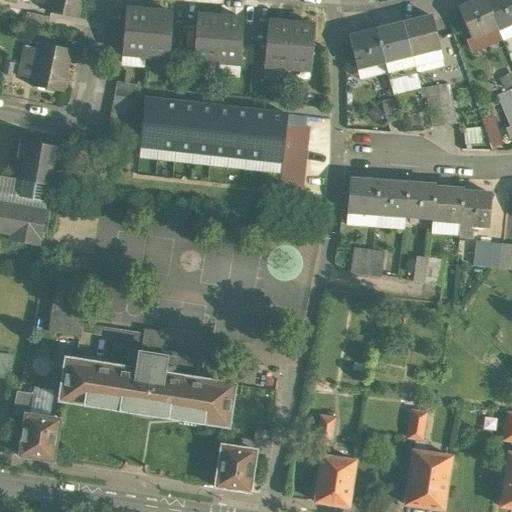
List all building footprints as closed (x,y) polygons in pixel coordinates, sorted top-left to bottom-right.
[(81,0),(47,0),(47,4),(46,11),(78,18),(81,0)] [(477,0),(458,8),(470,38),(496,27),(484,0),(477,0)] [(511,0),(484,0),(496,27),(497,28),(511,22),(511,0)] [(149,11),(125,9),(122,54),(145,56),(149,11)] [(173,13),(149,11),(145,56),(169,58),(173,13)] [(220,17),(196,15),(193,60),(216,62),(220,17)] [(431,16),(402,23),(411,54),(439,47),(431,16)] [(243,19),(220,17),(216,62),(240,64),(243,19)] [(291,23),(267,21),(263,66),(287,68),(291,23)] [(314,25),(291,23),(287,68),(310,70),(314,25)] [(402,23),(375,30),(383,61),(411,54),(402,23)] [(375,30),(348,37),(356,68),(383,61),(375,30)] [(72,49),(39,42),(38,49),(35,64),(67,70),(72,49)] [(38,49),(24,47),(21,61),(35,64),(38,49)] [(411,54),(383,61),(388,80),(415,73),(413,64),(411,54)] [(35,64),(21,61),(19,75),(32,78),(35,64)] [(67,70),(35,64),(32,78),(30,85),(63,92),(67,70)] [(505,88),(511,85),(511,72),(500,77),(505,88)] [(140,86),(116,82),(113,96),(137,100),(140,86)] [(448,85),(436,88),(442,125),(454,123),(448,85)] [(436,88),(425,90),(431,127),(442,125),(436,88)] [(137,100),(113,96),(104,142),(127,147),(137,100)] [(393,99),(381,102),(386,122),(398,119),(393,99)] [(163,102),(145,100),(140,147),(158,149),(163,102)] [(181,104),(163,102),(158,149),(175,151),(181,104)] [(198,106),(181,104),(175,151),(193,153),(198,106)] [(216,108),(198,106),(193,153),(211,155),(216,108)] [(234,110),(216,108),(211,155),(228,157),(234,110)] [(251,112),(234,110),(228,157),(246,159),(251,112)] [(269,114),(251,112),(246,159),(264,161),(269,114)] [(287,116),(269,114),(264,161),(281,163),(286,126),(287,116)] [(491,146),(502,143),(496,115),(485,118),(491,146)] [(287,116),(286,126),(305,128),(306,117),(287,116)] [(301,198),(309,128),(305,128),(286,126),(281,163),(277,195),(301,198)] [(56,147),(26,141),(19,180),(49,185),(56,147)] [(377,181),(349,179),(347,211),(375,213),(377,181)] [(405,183),(377,181),(375,213),(403,215),(405,183)] [(433,186),(405,183),(403,215),(431,218),(433,188),(433,186)] [(461,190),(433,188),(431,218),(431,219),(459,221),(461,192),(461,190)] [(47,201),(0,192),(0,201),(45,209),(47,201)] [(490,194),(461,192),(459,221),(459,224),(488,226),(490,194)] [(45,209),(0,201),(0,232),(23,237),(22,243),(39,246),(45,209)] [(193,210),(155,205),(152,223),(190,228),(193,210)] [(506,225),(505,210),(494,210),(495,226),(506,225)] [(472,265),(489,267),(492,244),(475,242),(472,265)] [(503,245),(492,244),(489,267),(500,269),(503,245)] [(511,268),(511,246),(503,245),(500,269),(511,270),(511,269),(511,268)] [(371,250),(360,249),(357,274),(368,275),(371,250)] [(383,252),(371,250),(368,275),(380,277),(383,252)] [(427,258),(416,257),(412,282),(423,283),(427,258)] [(439,260),(427,258),(423,283),(435,285),(439,260)] [(109,365),(128,368),(131,352),(131,347),(112,344),(109,365)] [(109,365),(65,359),(59,399),(132,411),(132,413),(152,416),(153,414),(227,425),(233,384),(190,378),(171,375),(174,358),(131,352),(128,368),(109,365)] [(174,358),(171,375),(190,378),(193,356),(175,353),(174,358)] [(11,356),(0,354),(0,376),(8,378),(11,356)] [(30,394),(17,392),(13,413),(25,416),(25,414),(28,414),(30,394)] [(425,414),(411,411),(408,438),(422,440),(425,414)] [(511,413),(507,413),(503,440),(511,440),(511,413)] [(28,414),(25,414),(25,416),(19,455),(52,461),(59,419),(28,414)] [(334,418),(320,416),(316,442),(330,445),(334,418)] [(270,432),(256,430),(253,450),(255,451),(255,452),(266,454),(270,432)] [(253,450),(222,445),(215,486),(248,491),(255,452),(255,451),(253,450)] [(450,457),(412,452),(404,504),(443,510),(450,457)] [(511,453),(508,452),(500,506),(511,507),(511,453)] [(354,461),(321,456),(314,501),(347,507),(354,461)]
